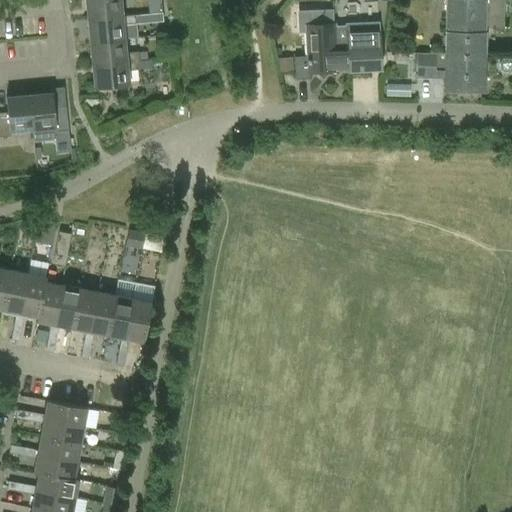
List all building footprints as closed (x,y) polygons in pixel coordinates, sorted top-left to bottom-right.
[(84,0),(87,20),(121,16),(119,0),(84,0)] [(445,0),(444,55),(483,55),(483,26),(483,0),(445,0)] [(134,15),(121,16),(87,20),(89,43),(124,39),(122,25),(134,24),(134,15)] [(380,69),(379,43),(378,21),(345,23),(345,25),(334,25),(336,55),(348,54),(349,69),(348,69),(348,71),(380,69)] [(308,72),(348,69),(349,69),(348,54),(336,55),(334,25),(305,26),(308,72)] [(146,52),(137,53),(137,52),(125,53),(124,39),(89,43),(91,65),(138,60),(147,60),(146,52)] [(416,54),(416,77),(444,77),(444,90),(482,91),(483,55),(444,55),(416,54)] [(139,69),(138,60),(91,65),(93,88),(128,85),(127,70),(139,69)] [(386,84),(386,96),(398,96),(409,97),(409,84),(398,84),(386,84)] [(51,93),(28,95),(31,130),(54,127),(54,132),(67,131),(65,107),(53,108),(51,93)] [(9,132),(31,130),(28,95),(5,97),(6,112),(0,113),(0,137),(10,136),(9,132)] [(128,230),(125,245),(142,249),(145,233),(128,230)] [(10,270),(0,268),(0,310),(2,311),(10,270)] [(2,311),(15,313),(19,314),(27,274),(10,270),(2,311)] [(15,313),(13,327),(21,328),(23,315),(36,318),(37,318),(44,282),(45,282),(46,277),(27,274),(19,314),(15,313)] [(61,285),(45,282),(44,282),(37,318),(36,318),(35,322),(50,325),(54,326),(61,285)] [(57,327),(71,329),(79,288),(61,285),(54,326),(50,325),(47,338),(55,340),(57,327)] [(96,291),(79,288),(71,329),(85,332),(89,332),(96,291)] [(85,332),(82,345),(90,346),(92,333),(107,336),(115,295),(96,291),(89,332),(85,332)] [(132,298),(115,295),(107,336),(120,338),(124,339),(132,298)] [(120,338),(118,351),(125,353),(128,340),(143,343),(150,301),(132,298),(124,339),(120,338)] [(18,341),(21,328),(13,327),(10,340),(18,341)] [(52,353),(55,340),(47,338),(45,351),(52,353)] [(87,359),(90,346),(82,345),(80,358),(87,359)] [(123,366),(125,353),(118,351),(115,365),(123,366)] [(45,400),(42,415),(42,418),(82,426),(86,407),(45,400)] [(14,418),(28,421),(29,412),(16,410),(14,418)] [(79,443),(82,426),(42,418),(42,415),(29,412),(28,421),(41,423),(38,436),(79,443)] [(76,461),(79,443),(38,436),(36,450),(35,454),(76,461)] [(8,453),(22,456),(23,448),(9,445),(8,453)] [(31,473),(36,474),(37,473),(73,479),(73,478),(76,461),(35,454),(36,450),(23,448),(22,456),(34,458),(31,473)] [(36,474),(34,487),(33,491),(74,498),(78,478),(73,478),(73,479),(37,473),(36,474)] [(7,490),(20,492),(21,484),(8,482),(7,490)] [(52,511),(71,511),(74,498),(33,491),(34,487),(21,484),(20,492),(33,495),(30,508),(52,511)] [(105,486),(101,503),(116,506),(120,489),(105,486)]
